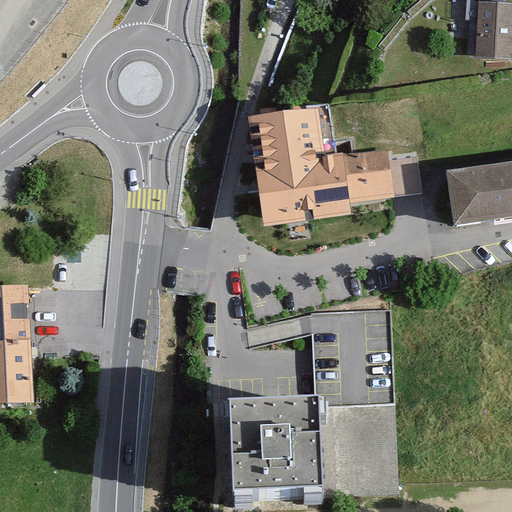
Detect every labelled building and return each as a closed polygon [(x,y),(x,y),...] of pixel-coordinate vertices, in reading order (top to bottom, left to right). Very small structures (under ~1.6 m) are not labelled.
[(507,4),(466,1),(462,57),(504,60),(507,4)] [(325,157),(318,110),(251,119),(266,226),(352,214),(351,204),(393,198),(386,148),(325,157)] [(395,159),(399,198),(416,196),(412,157),(395,159)] [(511,167),(437,177),(444,227),(511,217),(511,167)] [(28,288),(0,289),(0,404),(32,403),(28,288)] [(318,376),(319,405),(342,404),(340,375),(318,376)] [(320,503),(317,410),(224,414),(227,508),(320,503)]
